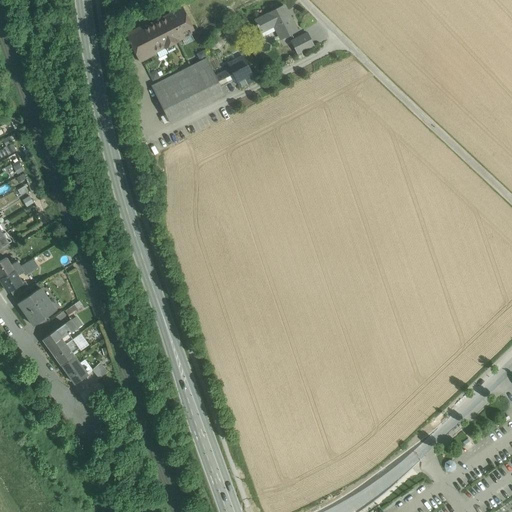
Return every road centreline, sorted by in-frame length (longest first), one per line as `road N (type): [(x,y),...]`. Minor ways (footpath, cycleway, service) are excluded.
road 1 (primary): [(87,0),(117,179),(231,511)]
road 2 (unclassified): [(511,193),(307,0)]
road 3 (unclassified): [(342,511),(424,451),(511,365)]
road 4 (residential): [(0,299),(84,409)]
